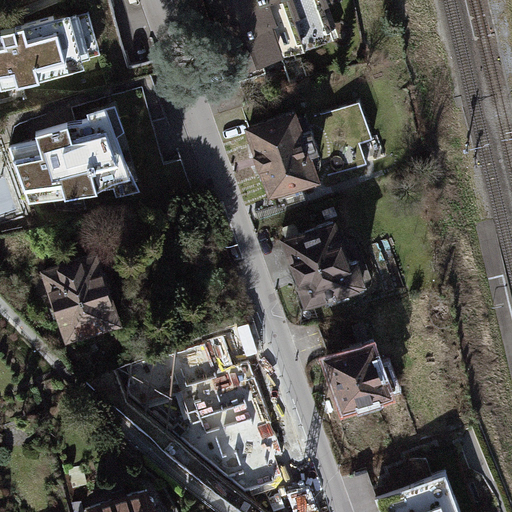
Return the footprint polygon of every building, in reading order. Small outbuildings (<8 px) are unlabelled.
[(209,0),(238,81),(266,71),(260,55),(325,31),(314,0),(315,0),(209,0)] [(53,15),(0,30),(0,88),(68,70),(62,48),(84,42),(77,14),(55,20),(53,15)] [(335,173),(367,162),(360,141),(373,137),(359,99),(314,115),(335,173)] [(38,138),(9,146),(29,202),(97,189),(95,181),(124,172),(102,112),(36,131),(38,138)] [(293,112),(249,127),(257,152),(254,153),(259,167),(262,166),(276,205),(304,195),(299,180),(315,175),(307,152),(317,149),(311,131),(301,134),(293,112)] [(363,143),(372,161),(385,154),(376,136),(363,143)] [(332,222),(285,238),(307,300),(362,280),(355,260),(362,258),(355,239),(340,244),(332,222)] [(95,252),(45,269),(68,336),(118,319),(95,252)] [(371,342),(322,359),(339,409),(389,391),(371,342)] [(257,380),(177,408),(200,473),(224,464),(236,498),(247,494),(252,509),(280,499),(264,455),(281,449),(257,380)] [(460,511),(446,470),(376,495),(382,511),(460,511)] [(160,511),(149,479),(87,501),(90,511),(160,511)]
